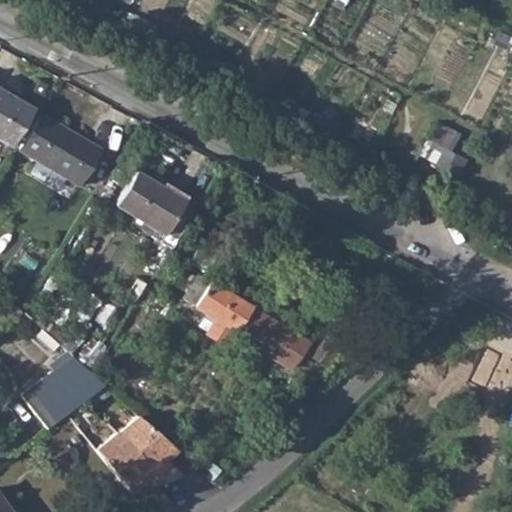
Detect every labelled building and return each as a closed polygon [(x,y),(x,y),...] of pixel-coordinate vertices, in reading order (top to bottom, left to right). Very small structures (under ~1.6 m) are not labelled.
[(0,138),(10,144),(30,107),(0,88),(0,138)] [(17,149),(79,186),(101,149),(39,113),(17,149)] [(425,137),(438,144),(448,126),(435,118),(425,137)] [(416,153),(445,169),(449,160),(453,153),(438,144),(425,137),(416,153)] [(445,169),(464,179),(469,171),(449,160),(445,169)] [(115,205),(164,234),(184,200),(135,170),(115,205)] [(194,207),(184,200),(164,234),(174,240),(194,207)] [(307,341),(197,276),(183,298),(207,313),(216,319),(209,331),(207,333),(225,344),(233,332),(290,366),(307,341)] [(207,313),(199,325),(209,331),(216,319),(207,313)] [(310,354),(325,366),(343,341),(328,330),(310,354)] [(71,384),(79,392),(88,383),(80,375),(77,378),(63,364),(51,375),(66,389),(71,384)] [(133,418),(113,435),(161,482),(177,476),(161,460),(172,450),(133,418)] [(113,435),(92,453),(128,494),(140,483),(144,488),(161,482),(113,435)] [(0,511),(8,511),(0,501),(0,511)]
